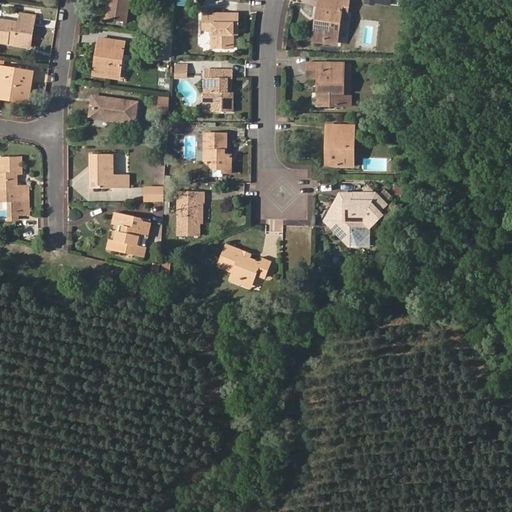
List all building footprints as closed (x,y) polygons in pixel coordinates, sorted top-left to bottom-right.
[(110,0),(110,4),(107,19),(127,22),(129,0),(110,0)] [(317,16),(321,17),(318,40),(338,42),(342,12),(349,12),(349,3),(331,0),(327,0),(326,9),(318,8),(317,16)] [(327,0),(319,0),(318,8),(326,9),(327,0)] [(215,10),(206,10),(205,29),(212,29),(215,29),(215,35),(215,49),(235,49),(235,34),(235,28),(239,28),(239,14),(215,14),(215,10)] [(22,24),(0,20),(0,43),(13,45),(13,42),(30,44),(32,35),(36,35),(39,17),(23,14),(22,24)] [(211,31),(202,31),(201,47),(211,48),(211,31)] [(13,45),(34,49),(36,35),(32,35),(30,44),(13,42),(13,45)] [(127,43),(101,39),(98,58),(103,58),(101,74),(122,77),(127,43)] [(122,77),(101,74),(103,58),(98,58),(95,76),(121,80),(122,77)] [(188,77),(189,62),(176,62),(176,77),(188,77)] [(344,95),(345,63),(308,63),(308,78),(318,78),(318,85),(318,93),(318,105),(344,106),(344,95)] [(37,73),(0,67),(0,68),(0,77),(3,78),(0,96),(16,98),(15,101),(32,104),(37,73)] [(228,71),(206,71),(206,93),(214,94),(214,112),(234,112),(234,92),(233,92),(228,92),(228,79),(228,71)] [(16,98),(0,96),(3,78),(0,77),(0,98),(15,101),(16,98)] [(114,118),(97,116),(99,98),(96,97),(93,119),(114,121),(114,118)] [(139,125),(141,103),(99,98),(97,116),(114,118),(114,121),(139,125)] [(344,125),(328,125),(328,134),(333,134),(333,165),(355,166),(355,133),(344,133),(344,125)] [(184,126),(171,126),(171,135),(184,135),(184,126)] [(227,133),(205,133),(205,160),(214,170),(224,170),(224,173),(231,173),(232,155),(224,155),(224,152),(227,150),(227,133)] [(116,176),(116,155),(98,156),(98,190),(132,190),(132,176),(119,176),(116,176)] [(1,160),(2,176),(0,175),(0,201),(2,203),(13,203),(14,204),(21,204),(21,217),(32,217),(31,187),(22,187),(21,180),(17,180),(17,176),(21,176),(25,176),(24,159),(1,160)] [(355,200),(347,201),(327,220),(352,246),(361,246),(371,235),(371,227),(383,215),(380,211),(387,204),(370,186),(363,193),(355,193),(355,200)] [(147,203),(164,203),(165,190),(147,190),(147,203)] [(205,192),(180,192),(179,235),(201,235),(201,223),(201,201),(204,201),(205,201),(205,192)] [(355,193),(342,193),(327,220),(347,201),(355,200),(355,193)] [(383,215),(391,208),(387,204),(380,211),(383,215)] [(143,218),(120,213),(117,224),(123,225),(128,226),(127,232),(121,231),(120,230),(117,240),(116,249),(145,256),(147,248),(141,247),(138,246),(140,237),(143,238),(149,239),(152,223),(143,221),(143,218)] [(243,251),(228,245),(220,267),(235,272),(233,277),(241,280),(247,279),(254,282),(258,273),(266,276),(272,261),(262,258),(261,262),(251,259),(242,255),(243,251)] [(232,282),(252,289),(254,282),(247,279),(241,280),(233,277),(232,282)]
